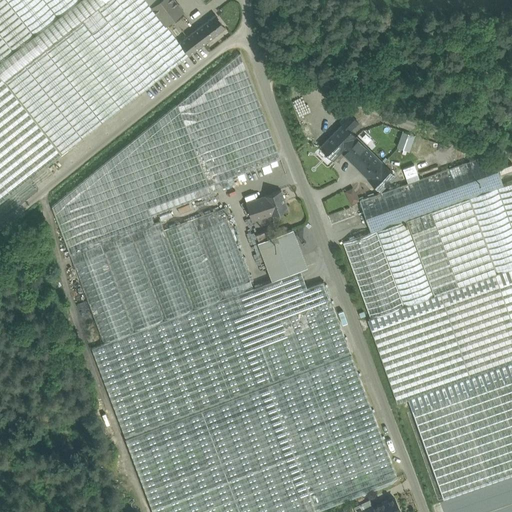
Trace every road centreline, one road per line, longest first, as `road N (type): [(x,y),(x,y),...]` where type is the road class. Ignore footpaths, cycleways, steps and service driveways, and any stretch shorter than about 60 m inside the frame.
road 1 (unclassified): [(245,29),(426,511)]
road 2 (unclassified): [(245,29),(0,228)]
road 3 (track): [(511,166),(255,58)]
